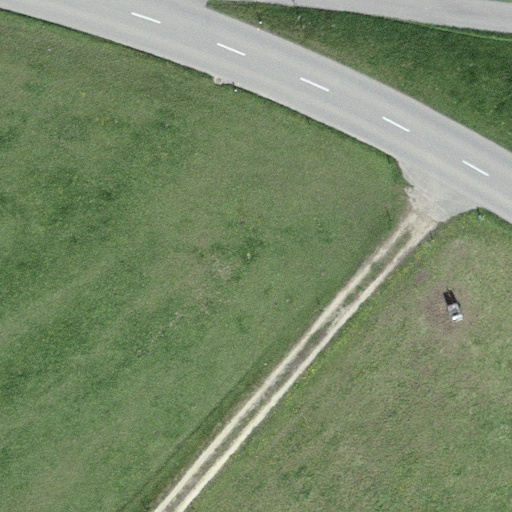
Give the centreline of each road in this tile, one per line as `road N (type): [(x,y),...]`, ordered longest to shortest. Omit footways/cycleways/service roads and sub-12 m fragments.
road 1 (tertiary): [(511,189),(317,85),(87,0)]
road 2 (track): [(453,155),(323,324),(162,511)]
road 3 (tertiary): [(511,17),(381,0)]
